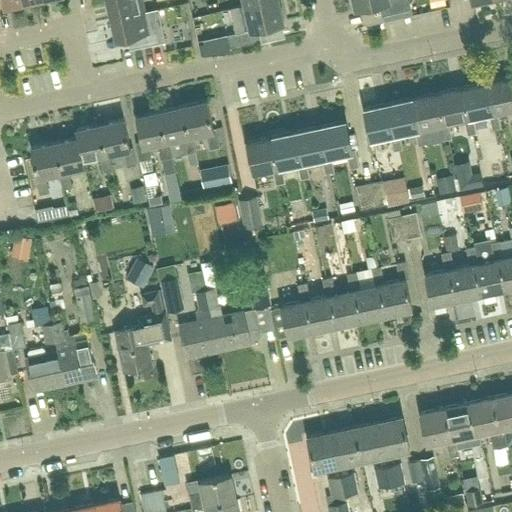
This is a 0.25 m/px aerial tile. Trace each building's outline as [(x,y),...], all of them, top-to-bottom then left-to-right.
[(106,0),(110,17),(145,10),(144,7),(142,0),(106,0)] [(283,21),(278,0),(265,0),(244,4),(244,3),(232,6),(235,21),(238,21),(240,30),(226,33),(229,46),(261,39),(258,27),(283,21)] [(352,0),(354,8),(380,2),(383,15),(412,9),(410,0),(352,0)] [(144,7),(145,10),(110,17),(115,39),(127,36),(129,48),(165,40),(157,4),(144,7)] [(511,74),(511,75),(487,80),(493,111),(497,110),(511,106),(511,74)] [(487,80),(462,85),(469,116),(472,115),(488,112),(491,127),(500,126),(497,110),(493,111),(487,80)] [(444,121),(448,120),(463,117),(466,133),(476,131),(472,115),(469,116),(462,85),(437,91),(444,121)] [(437,91),(413,96),(419,127),(423,126),(438,123),(442,139),(451,137),(448,120),(444,121),(437,91)] [(413,96),(388,102),(394,132),(397,131),(414,128),(417,144),(426,142),(423,126),(419,127),(413,96)] [(210,145),(218,144),(215,127),(213,128),(206,98),(182,104),(189,134),(191,133),(206,130),(210,145)] [(394,132),(388,102),(363,107),(369,138),(390,133),(393,149),(401,147),(397,131),(394,132)] [(195,148),(191,133),(189,134),(182,104),(159,109),(166,139),(168,138),(183,135),(186,150),(195,148)] [(171,154),(168,138),(166,139),(159,109),(135,114),(141,140),(134,141),(139,159),(150,156),(146,143),(159,140),(162,156),(171,154)] [(106,152),(109,152),(123,149),(126,164),(135,162),(132,146),(130,146),(124,117),(99,122),(106,152)] [(345,119),(320,124),(326,154),(330,154),(346,150),(349,166),(358,164),(355,148),(351,149),(345,119)] [(106,152),(99,122),(75,127),(77,135),(78,135),(83,158),(84,157),(100,154),(103,169),(112,167),(109,152),(106,152)] [(326,154),(320,124),(295,130),(302,159),(306,159),(321,156),(325,172),(333,170),(330,154),(326,154)] [(295,130),(271,135),(277,165),(280,164),(297,161),(300,177),(309,175),(306,159),(302,159),(295,130)] [(85,165),(84,157),(83,158),(78,135),(77,135),(54,140),(61,170),(58,171),(61,186),(71,184),(68,168),(85,165)] [(277,165),(271,135),(246,140),(252,170),(272,166),(276,182),(284,180),(280,164),(277,165)] [(61,170),(54,140),(30,145),(36,175),(34,175),(37,192),(47,190),(44,174),(58,171),(61,170)] [(174,147),(183,178),(192,176),(183,144),(174,147)] [(175,170),(172,155),(160,157),(164,172),(175,170)] [(213,165),(217,181),(231,178),(227,162),(213,165)] [(436,177),(439,192),(455,189),(452,173),(436,177)] [(457,175),(459,188),(472,185),(470,177),(465,178),(464,173),(457,175)] [(368,180),(373,203),(387,200),(382,177),(368,180)] [(359,206),(373,203),(368,180),(354,183),(359,206)] [(411,197),(424,194),(422,184),(409,186),(411,197)] [(511,184),(499,184),(499,202),(511,201),(511,184)] [(465,211),(483,208),(479,191),(462,194),(465,211)] [(243,226),(261,222),(256,194),(238,197),(243,226)] [(201,198),(188,200),(190,213),(204,211),(201,198)] [(340,210),(354,207),(352,198),(338,201),(340,210)] [(214,205),(218,222),(237,218),(233,201),(214,205)] [(146,208),(150,226),(172,222),(168,203),(146,208)] [(312,209),(314,220),(328,217),(326,206),(312,209)] [(401,212),(406,236),(420,233),(415,209),(401,212)] [(392,239),(406,236),(401,212),(387,215),(392,239)] [(15,234),(11,255),(27,258),(31,237),(15,234)] [(499,256),(501,256),(498,240),(488,242),(492,258),(476,262),(474,262),(481,292),(505,287),(499,256)] [(474,262),(476,262),(473,246),(464,248),(467,264),(452,267),(450,267),(456,298),(481,292),(474,262)] [(450,267),(452,267),(449,251),(440,253),(443,268),(424,272),(431,303),(456,298),(450,267)] [(511,253),(501,256),(499,256),(505,287),(511,285),(511,253)] [(361,318),(386,313),(379,282),(382,281),(379,266),(376,266),(373,255),(365,256),(368,268),(370,268),(373,283),(357,286),(355,287),(361,318)] [(209,305),(218,303),(215,285),(210,260),(201,262),(206,287),(205,287),(209,305)] [(398,278),(382,281),(379,282),(386,313),(411,307),(405,278),(408,277),(404,260),(394,262),(398,278)] [(166,309),(183,306),(177,275),(174,276),(173,267),(159,270),(166,309)] [(253,306),(270,303),(263,271),(247,275),(253,306)] [(337,323),(361,318),(355,287),(357,286),(353,271),(345,273),(348,289),(332,292),(330,292),(337,323)] [(306,298),(312,329),(337,323),(330,292),(332,292),(329,276),(321,278),(325,294),(308,297),(306,298)] [(287,334),(312,329),(306,298),(308,297),(304,281),(296,283),(299,299),(281,303),(287,334)] [(77,307),(91,304),(87,285),(73,288),(77,307)] [(170,336),(164,309),(159,286),(143,290),(145,302),(153,300),(155,311),(137,315),(139,323),(114,328),(123,370),(151,363),(146,341),(170,336)] [(198,307),(209,305),(205,287),(194,289),(198,307)] [(209,305),(218,349),(250,342),(250,341),(256,340),(259,335),(253,307),(243,309),(242,308),(221,313),(219,303),(218,303),(209,305)] [(194,308),(196,318),(179,322),(186,356),(218,349),(209,305),(194,308)] [(54,339),(57,349),(65,382),(96,375),(89,342),(88,342),(85,329),(68,333),(66,327),(62,328),(60,319),(50,321),(54,339)] [(29,342),(22,321),(10,325),(17,346),(29,342)] [(54,339),(50,321),(40,323),(45,341),(54,339)] [(315,341),(318,359),(338,356),(335,338),(315,341)] [(312,339),(299,341),(301,362),(314,360),(312,339)] [(28,355),(25,356),(33,389),(65,382),(57,349),(45,351),(44,347),(41,346),(29,348),(27,351),(28,355)] [(0,379),(11,377),(10,372),(17,371),(12,347),(0,349),(0,379)] [(511,390),(492,395),(499,427),(503,426),(511,424),(511,390)] [(492,395),(468,400),(474,432),(479,431),(489,429),(493,446),(507,443),(503,426),(499,427),(492,395)] [(474,432),(468,400),(443,406),(450,437),(455,437),(457,448),(481,443),(479,431),(474,432)] [(450,437),(443,406),(419,411),(426,443),(445,438),(449,455),(458,453),(457,448),(455,437),(450,437)] [(402,415),(378,420),(385,452),(408,447),(402,415)] [(378,420),(354,425),(361,457),(385,452),(378,420)] [(354,425),(331,430),(338,462),(361,457),(354,425)] [(338,462),(331,430),(307,435),(314,467),(338,462)] [(419,456),(424,476),(426,487),(439,485),(432,454),(419,456)] [(424,476),(419,456),(406,459),(411,479),(424,476)] [(387,462),(391,482),(403,479),(399,460),(387,462)] [(373,465),(377,485),(391,482),(387,462),(373,465)] [(340,473),(344,492),(356,489),(352,470),(340,473)] [(205,504),(234,498),(229,473),(199,479),(187,482),(189,490),(189,493),(192,507),(205,504)] [(344,492),(340,473),(327,475),(331,494),(344,492)] [(161,487),(140,491),(144,511),(165,507),(161,487)] [(121,502),(119,496),(94,501),(96,511),(135,511),(132,499),(121,502)] [(237,511),(234,498),(205,504),(206,511),(237,511)] [(327,511),(348,511),(345,498),(326,502),(327,511)] [(96,511),(94,501),(71,506),(72,511),(96,511)]
